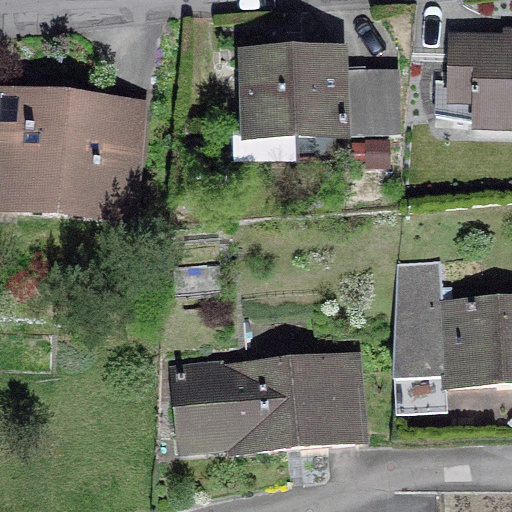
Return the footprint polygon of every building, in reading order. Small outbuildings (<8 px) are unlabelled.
[(435,85),(435,117),(476,124),(475,129),(511,129),(511,44),(451,43),(450,85),(435,85)] [(247,61),(250,141),(400,136),(398,76),(338,78),(337,58),(247,61)] [(4,97),(0,145),(0,169),(21,171),(18,207),(131,216),(139,118),(108,115),(108,106),(4,97)] [(439,263),(399,265),(394,383),(443,380),(444,392),(511,388),(511,304),(442,308),(439,263)] [(181,452),(235,447),(236,457),(359,445),(351,359),(174,376),(181,452)]
